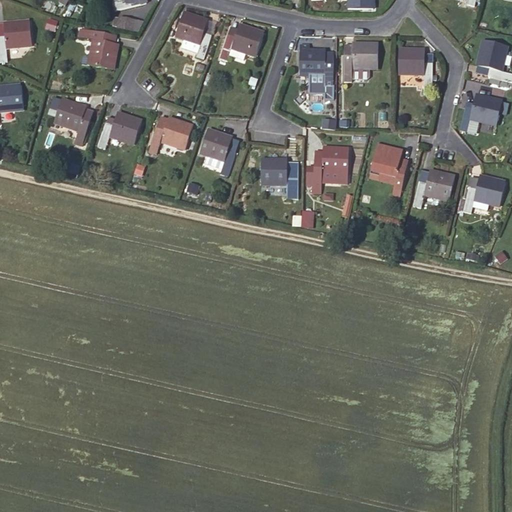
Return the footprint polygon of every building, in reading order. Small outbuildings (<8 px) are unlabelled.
[(116,12),(141,5),(139,0),(127,0),(127,1),(114,4),(116,12)] [(348,0),(349,10),(373,10),(373,0),(348,0)] [(116,13),(113,23),(138,31),(141,21),(116,13)] [(204,34),(206,28),(208,23),(208,22),(184,14),(176,37),(185,40),(182,49),(197,54),(196,58),(203,61),(212,36),(204,34)] [(5,37),(0,37),(0,63),(8,63),(6,49),(32,47),(30,22),(4,25),(5,37)] [(215,25),(208,23),(206,28),(204,34),(212,36),(215,25)] [(240,26),(238,31),(236,38),(229,36),(220,60),(228,63),(230,56),(244,61),(246,54),(256,58),(264,34),(240,26)] [(236,38),(238,31),(231,29),(229,36),(236,38)] [(118,46),(114,45),(106,43),(107,36),(80,30),(79,38),(94,41),(89,66),(113,71),(118,46)] [(106,43),(114,45),(115,37),(107,36),(106,43)] [(501,80),(511,82),(511,74),(501,72),(507,47),(483,42),(477,67),(490,70),(488,77),(501,80)] [(344,83),(352,83),(352,69),(378,70),(378,45),(353,45),(353,47),(345,47),(344,83)] [(432,90),(432,64),(425,64),(425,56),(425,51),(399,50),(399,75),(424,75),(424,89),(432,90)] [(326,65),(326,59),(326,52),(300,52),(300,76),(325,76),(325,90),(333,90),(333,65),(326,65)] [(511,88),(511,84),(511,82),(501,80),(500,86),(511,88)] [(0,112),(23,111),(21,86),(0,88),(0,112)] [(477,96),(476,100),(474,109),(466,107),(460,132),(468,134),(471,120),(496,126),(502,102),(477,96)] [(474,109),(476,100),(468,98),(466,107),(474,109)] [(54,124),(79,132),(74,145),(82,148),(90,123),(83,121),(86,110),(87,109),(62,101),(54,124)] [(94,113),(86,110),(83,121),(90,123),(94,113)] [(118,114),(116,120),(114,126),(107,123),(98,148),(105,151),(110,137),(134,146),(142,122),(118,114)] [(114,126),(116,120),(109,117),(107,123),(114,126)] [(165,131),(169,120),(161,118),(157,129),(165,131)] [(149,153),(157,156),(161,142),(185,151),(193,128),(169,119),(169,120),(165,131),(157,129),(149,153)] [(208,157),(225,163),(222,171),(220,175),(227,178),(236,154),(228,151),(233,139),(208,131),(200,154),(208,157)] [(409,163),(401,161),(403,152),(377,146),(371,172),(380,174),(378,182),(394,186),(392,197),(400,199),(409,163)] [(323,162),(315,161),(315,169),(308,168),(307,186),(322,187),(322,184),(339,185),(339,174),(348,175),(349,150),(323,149),(323,153),(323,162)] [(316,153),(315,161),(323,162),(323,153),(316,153)] [(225,163),(208,157),(205,165),(222,171),(225,163)] [(261,185),(287,186),(287,200),(295,200),(295,174),(287,174),(287,161),(262,161),(261,185)] [(430,172),(429,174),(427,184),(420,182),(413,207),(421,209),(424,196),(449,201),(455,178),(430,172)] [(427,184),(429,174),(422,173),(420,182),(427,184)] [(469,188),(467,197),(464,212),(463,213),(471,215),(474,201),(500,207),(505,183),(480,177),(478,184),(477,190),(469,188)] [(464,212),(467,197),(463,196),(459,210),(464,212)] [(310,229),(312,213),(303,213),(302,228),(310,229)]
